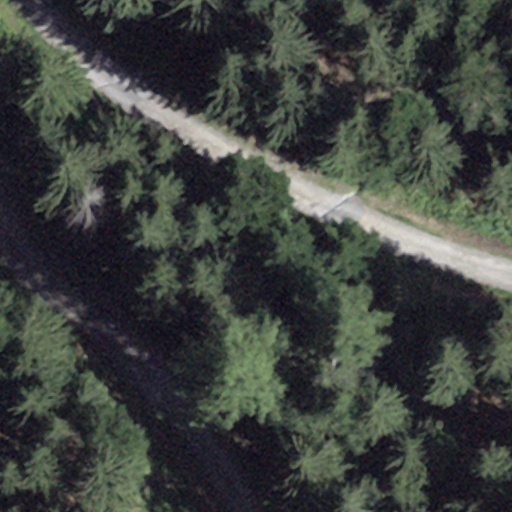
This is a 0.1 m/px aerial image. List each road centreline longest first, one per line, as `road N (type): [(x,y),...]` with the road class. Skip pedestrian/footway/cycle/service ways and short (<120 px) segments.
road 1 (unclassified): [(511,275),(417,246),(290,189),(83,66),(25,0)]
road 2 (unclassified): [(0,222),(50,288),(180,418),(245,511)]
